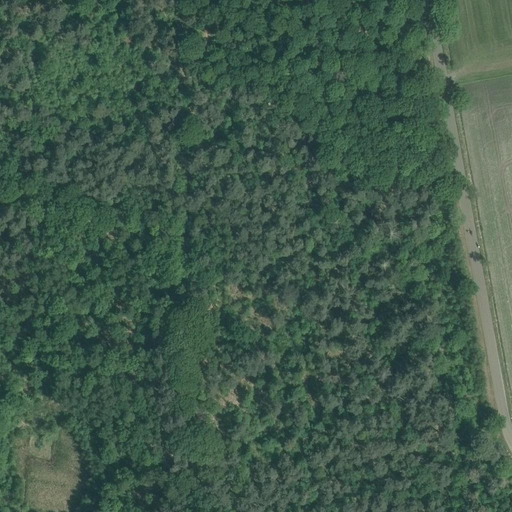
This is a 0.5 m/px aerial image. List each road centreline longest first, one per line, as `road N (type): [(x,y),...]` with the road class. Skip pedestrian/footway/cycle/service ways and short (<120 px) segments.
road 1 (track): [(203,511),(186,0)]
road 2 (unclassified): [(511,441),(428,0)]
